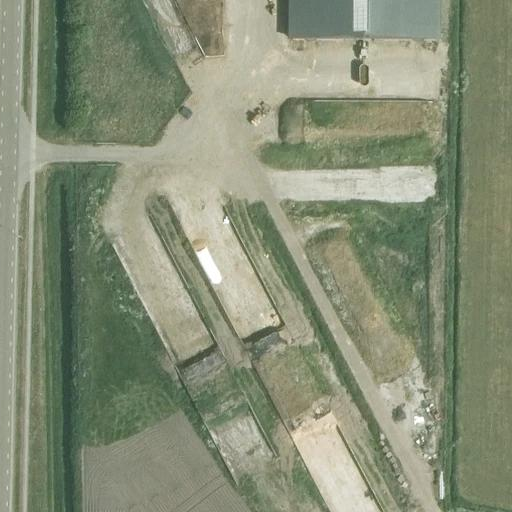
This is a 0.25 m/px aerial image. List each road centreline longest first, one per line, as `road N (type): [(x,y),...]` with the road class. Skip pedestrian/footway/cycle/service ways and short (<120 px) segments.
road 1 (track): [(64,155),(204,158),(261,189),(400,461),(435,511)]
road 2 (tertiary): [(0,511),(9,153)]
road 3 (track): [(39,154),(48,511)]
road 4 (tertiary): [(9,153),(12,0)]
